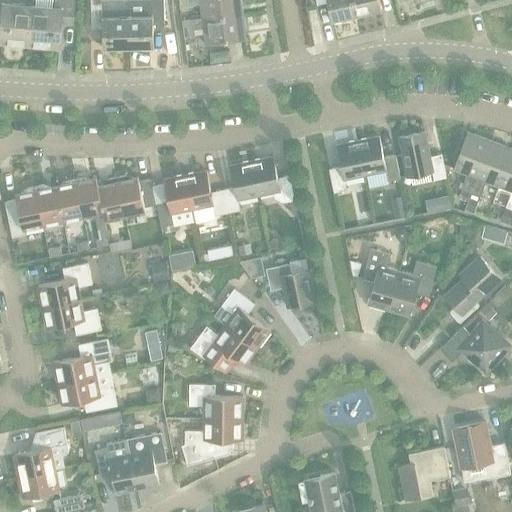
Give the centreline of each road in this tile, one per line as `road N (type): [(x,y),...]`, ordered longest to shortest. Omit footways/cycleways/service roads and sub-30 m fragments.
road 1 (residential): [(275,451),(279,398),(314,352),(370,351),(398,369),(425,413),(511,394)]
road 2 (residential): [(270,127),(148,142),(0,135)]
road 3 (tertiary): [(262,78),(152,90),(0,88)]
road 4 (tertiary): [(511,64),(405,51),(319,67)]
road 5 (residential): [(511,120),(419,106),(328,117)]
road 6 (residential): [(0,233),(26,373),(0,397)]
road 7 (residential): [(162,511),(275,451)]
